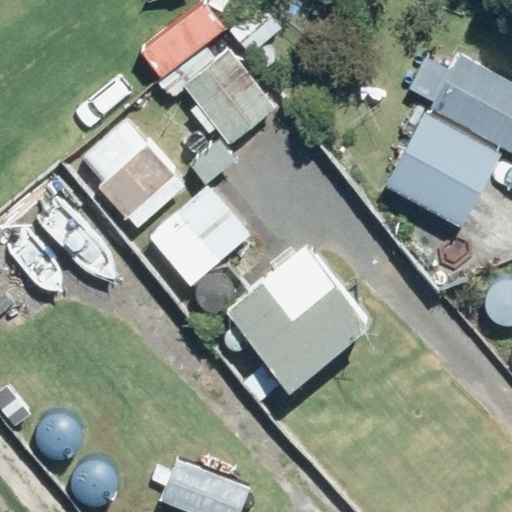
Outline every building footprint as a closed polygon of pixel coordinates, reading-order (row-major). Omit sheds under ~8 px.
[(226,19),(211,0),(193,0),(141,41),(163,69),(226,19)] [(262,1),(233,27),(255,53),(285,28),(262,1)] [(277,105),(231,48),(219,58),(206,43),(163,77),(176,95),(191,84),(204,100),(194,107),(212,130),(220,123),(234,141),(277,105)] [(511,79),(465,53),(456,68),(430,52),(412,86),(438,100),(434,107),(511,149),(511,79)] [(387,182),(466,225),(508,149),(429,106),(387,182)] [(189,183),(130,118),(81,163),(140,228),(189,183)] [(221,136),(194,159),(212,180),(239,157),(221,136)] [(153,232),(195,284),(255,235),(214,183),(153,232)] [(297,390),(373,326),(307,246),(231,310),(297,390)] [(499,313),(505,318),(511,321),(511,276),(509,277),(503,280),(498,285),(495,292),(494,299),(495,306),(499,313)] [(246,381),(261,401),(282,383),(266,364),(246,381)] [(52,441),(58,447),(66,450),(74,450),(81,448),(88,443),(92,436),(94,429),(93,421),(90,413),(84,408),(77,404),(69,404),(62,405),(56,409),(51,414),(48,420),(47,427),(48,434),(52,441)] [(145,472),(176,439),(145,410),(114,443),(145,472)] [(89,492),(95,498),(103,501),(111,501),(119,499),(125,494),(130,487),(131,479),(131,471),(127,464),(121,458),(114,455),(107,454),(100,456),(93,459),(88,464),(85,471),(84,478),(85,485),(89,492)] [(166,498),(199,511),(242,511),(253,486),(182,457),(166,498)]
